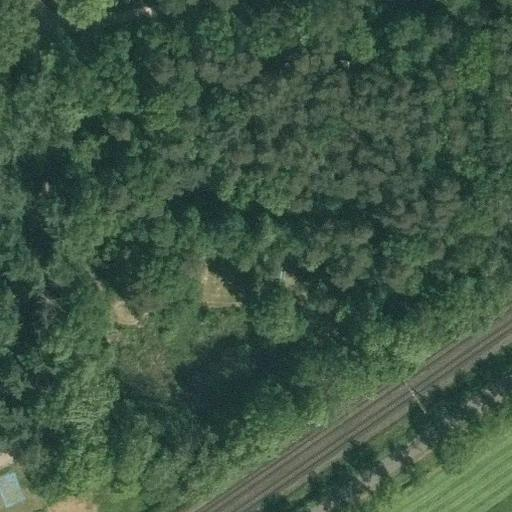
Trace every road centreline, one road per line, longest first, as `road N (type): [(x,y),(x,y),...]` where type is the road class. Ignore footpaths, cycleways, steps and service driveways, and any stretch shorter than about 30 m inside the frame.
road 1 (track): [(270,0),(0,44)]
road 2 (unclassified): [(329,511),(511,384)]
